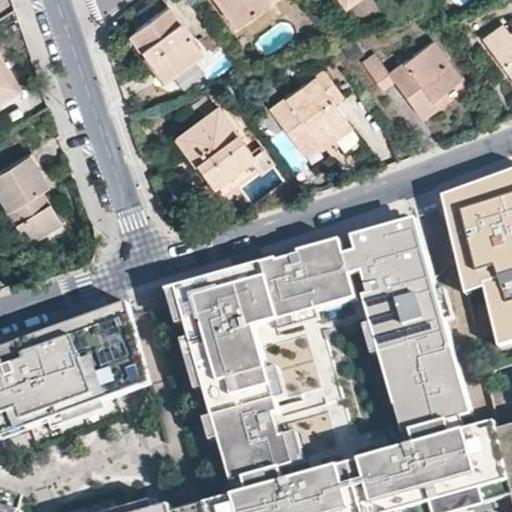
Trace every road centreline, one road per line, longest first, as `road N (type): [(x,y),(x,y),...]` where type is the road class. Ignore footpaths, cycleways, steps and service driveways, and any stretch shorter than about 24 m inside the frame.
road 1 (residential): [(152,272),(511,140)]
road 2 (residential): [(68,26),(152,272)]
road 3 (residential): [(0,315),(152,272)]
